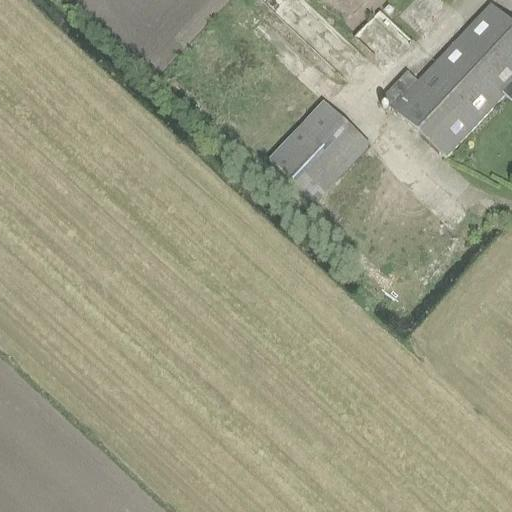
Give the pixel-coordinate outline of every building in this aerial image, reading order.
[(511,27),(489,6),(416,85),(406,76),(381,102),(445,161),(504,97),(511,104),(511,27)] [(384,69),(409,43),(377,13),(353,40),(384,69)] [(323,105),(269,164),(315,207),(370,148),(323,105)] [(497,194),(502,185),(479,173),(474,183),(497,194)] [(415,293),(429,280),(414,263),(399,276),(415,293)]
